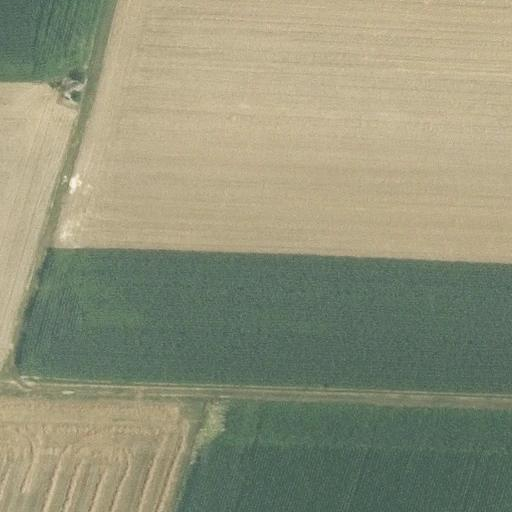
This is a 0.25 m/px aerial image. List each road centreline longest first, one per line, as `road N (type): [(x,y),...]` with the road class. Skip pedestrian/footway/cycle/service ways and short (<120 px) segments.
road 1 (track): [(4,386),(511,404)]
road 2 (track): [(0,386),(100,0)]
